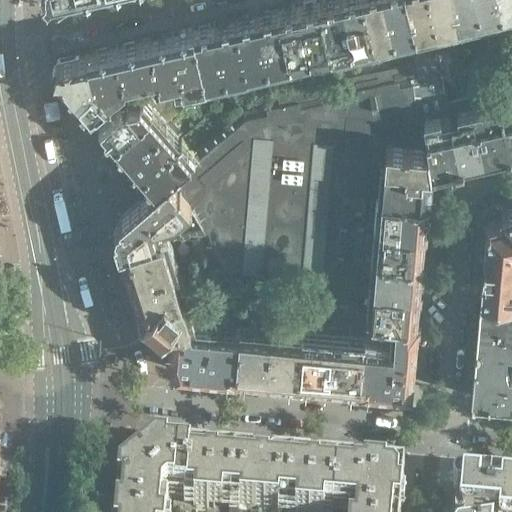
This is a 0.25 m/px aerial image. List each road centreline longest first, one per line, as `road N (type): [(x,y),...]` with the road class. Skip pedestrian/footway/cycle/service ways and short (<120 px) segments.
road 1 (unclassified): [(439,422),(88,394)]
road 2 (residential): [(439,422),(463,208),(477,190),(511,181)]
road 3 (tertiary): [(1,36),(39,240)]
road 4 (residential): [(167,0),(1,36)]
road 5 (tertiary): [(88,394),(85,359),(39,240)]
road 6 (tertiary): [(39,240),(36,391)]
road 7 (tertiary): [(36,391),(31,511)]
